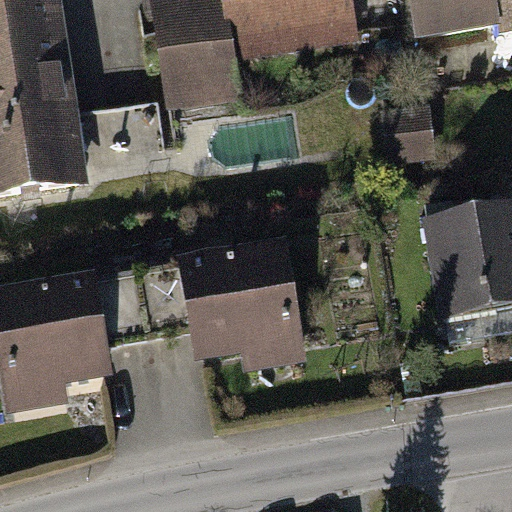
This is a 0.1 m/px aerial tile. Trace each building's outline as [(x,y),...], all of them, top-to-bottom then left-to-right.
[(50,0),(0,0),(0,206),(83,193),(81,182),(104,178),(95,119),(71,123),(50,0)] [(349,47),(341,0),(204,0),(145,10),(164,120),(245,105),(239,67),(349,47)] [(397,0),(408,56),(500,37),(492,0),(397,0)] [(511,0),(492,0),(500,37),(511,35),(511,0)] [(428,107),(375,113),(381,164),(434,159),(428,107)] [(511,204),(420,218),(434,314),(511,302),(511,204)] [(292,364),(270,237),(169,254),(188,359),(241,349),(245,372),(292,364)] [(0,412),(105,393),(83,275),(0,290),(0,412)]
